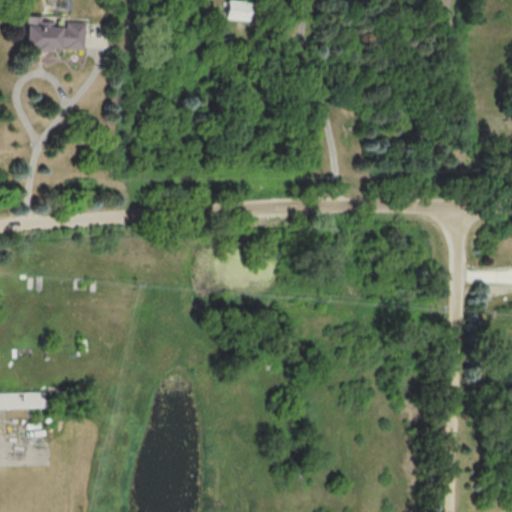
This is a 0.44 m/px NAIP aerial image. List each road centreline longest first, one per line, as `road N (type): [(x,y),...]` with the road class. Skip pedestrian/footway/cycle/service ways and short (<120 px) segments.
road 1 (residential): [(511,207),(270,208),(0,224)]
road 2 (residential): [(445,511),(458,207)]
